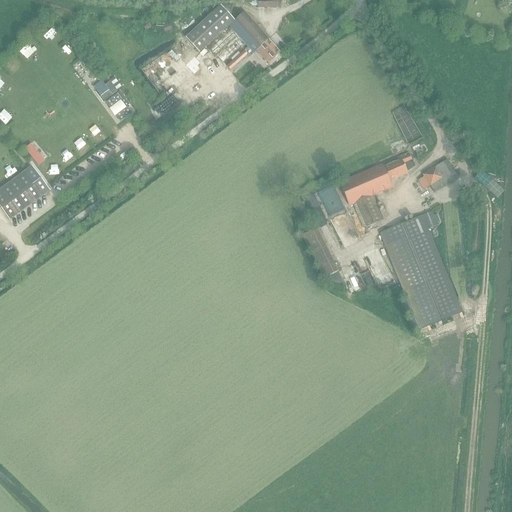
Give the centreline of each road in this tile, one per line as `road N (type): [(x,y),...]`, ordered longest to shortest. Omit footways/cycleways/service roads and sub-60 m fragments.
road 1 (unclassified): [(0,276),(355,9)]
road 2 (unclassified): [(355,9),(466,180)]
road 3 (unknown): [(154,161),(137,142),(117,144),(30,217),(22,235),(28,255)]
road 4 (unknown): [(450,154),(420,170),(396,207),(466,180)]
